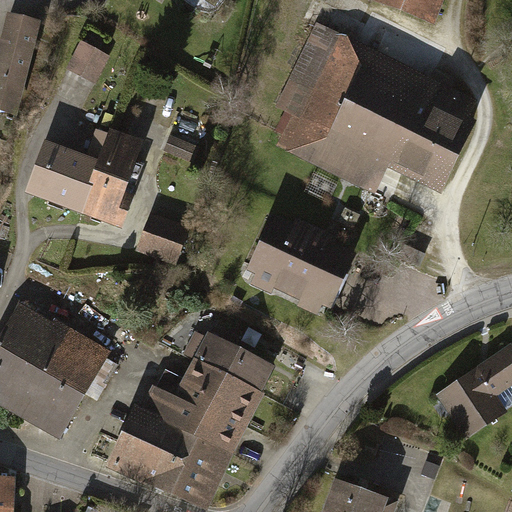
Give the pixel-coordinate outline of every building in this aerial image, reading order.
[(372,0),(432,23),(441,0),(372,0)] [(48,27),(9,15),(0,42),(0,114),(19,120),(48,27)] [(468,125),(478,103),(321,29),(283,109),(295,115),(277,152),(378,199),(388,177),(443,202),(477,129),(468,125)] [(109,60),(83,46),(69,71),(95,85),(109,60)] [(122,197),(141,148),(99,132),(88,163),(48,148),(30,193),(122,228),(133,201),(122,197)] [(200,150),(172,139),(167,152),(195,163),(200,150)] [(195,233),(157,216),(143,248),(180,265),(195,233)] [(364,258),(279,219),(253,275),(338,314),(364,258)] [(0,402),(64,439),(112,356),(25,307),(0,350),(0,402)] [(213,510),(277,370),(206,337),(188,375),(166,365),(119,468),(213,510)] [(511,389),(511,348),(436,399),(465,443),(508,414),(498,399),(511,389)] [(441,465),(425,459),(420,473),(436,479),(441,465)] [(388,494),(334,475),(321,511),(392,511),(398,498),(388,494)] [(18,511),(21,481),(0,479),(0,511),(18,511)]
